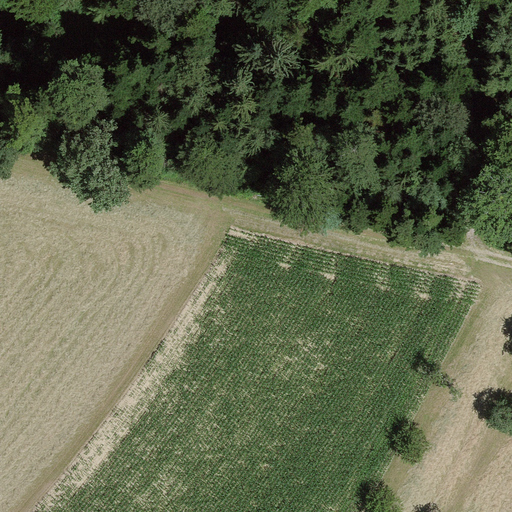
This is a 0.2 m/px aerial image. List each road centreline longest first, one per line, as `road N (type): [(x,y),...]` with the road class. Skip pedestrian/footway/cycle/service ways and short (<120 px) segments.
road 1 (track): [(0,146),(467,254)]
road 2 (track): [(467,254),(466,86),(444,0)]
